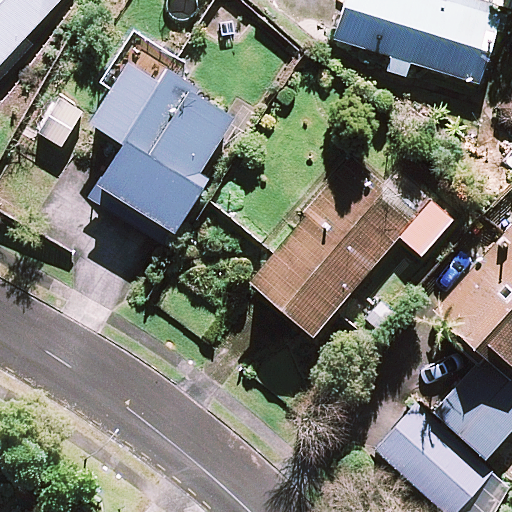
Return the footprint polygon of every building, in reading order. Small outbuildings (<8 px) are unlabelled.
[(0,0),(0,71),(65,0),(0,0)] [(447,0),(348,0),(335,47),(389,63),(384,80),(407,87),(412,70),(479,91),(502,17),(447,0)] [(172,66),(137,43),(105,92),(114,98),(91,134),(125,156),(91,208),(165,256),(213,182),(203,175),(236,125),(164,78),(172,66)] [(455,221),(391,171),(373,194),(343,171),(246,295),(315,348),(397,243),(422,263),(455,221)] [(511,238),(493,260),(433,324),(481,368),(434,419),(484,466),(511,436),(511,238)] [(461,511),(489,481),(412,413),(375,456),(437,511),(461,511)]
